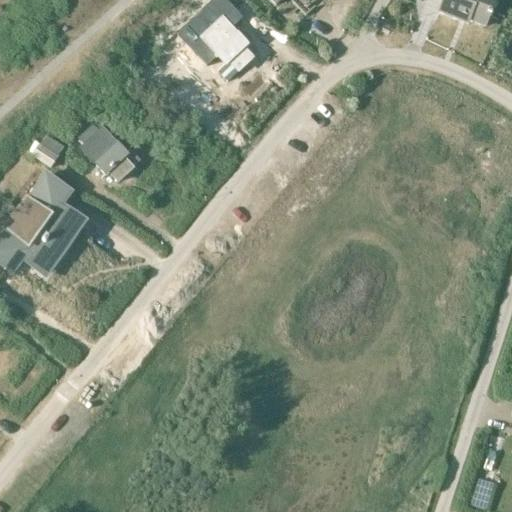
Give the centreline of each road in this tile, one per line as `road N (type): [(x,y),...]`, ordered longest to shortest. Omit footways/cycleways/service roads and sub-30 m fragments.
road 1 (residential): [(0,481),(319,90),(359,52)]
road 2 (residential): [(444,511),(511,301)]
road 3 (residential): [(511,106),(461,76),(359,52)]
